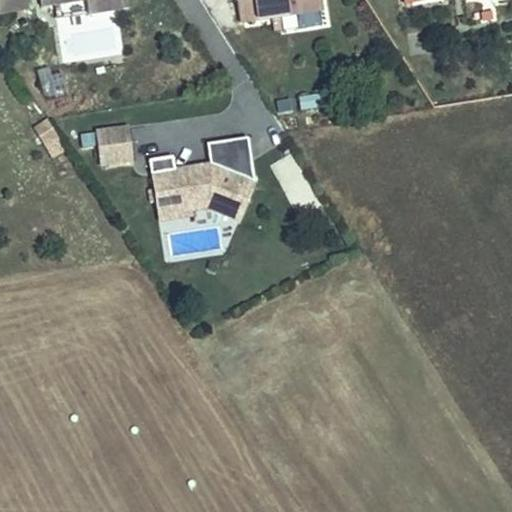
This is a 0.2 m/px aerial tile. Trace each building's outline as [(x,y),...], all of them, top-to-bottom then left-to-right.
[(23,0),(0,0),(0,8),(24,5),(23,0)] [(108,0),(28,0),(29,2),(44,0),(73,0),(76,17),(111,11),(108,0)] [(315,0),(230,0),(235,26),(291,19),(318,14),(315,0)] [(299,112),(324,107),(322,95),(297,101),(299,112)] [(118,134),(89,135),(91,164),(121,162),(118,134)] [(241,230),(254,188),(208,174),(148,183),(152,214),(188,210),(206,208),(207,219),(241,230)] [(188,210),(152,214),(155,229),(190,224),(188,210)]
